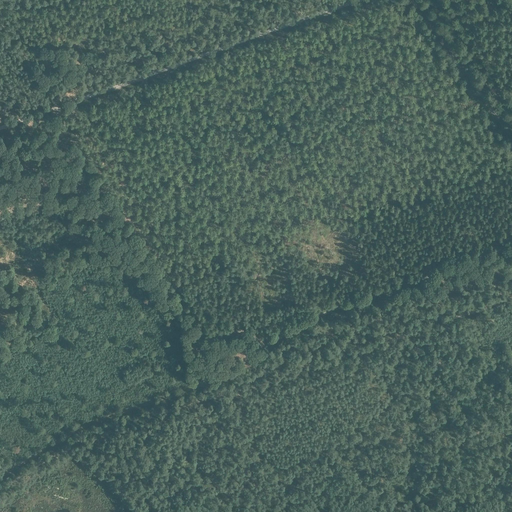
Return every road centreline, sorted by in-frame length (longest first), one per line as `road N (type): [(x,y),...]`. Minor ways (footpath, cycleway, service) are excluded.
road 1 (track): [(511,248),(317,316),(216,378),(100,419),(0,477)]
road 2 (track): [(511,297),(327,365),(91,434),(0,489)]
road 3 (track): [(362,0),(58,107)]
road 4 (track): [(232,368),(58,107)]
road 5 (track): [(511,141),(414,0)]
